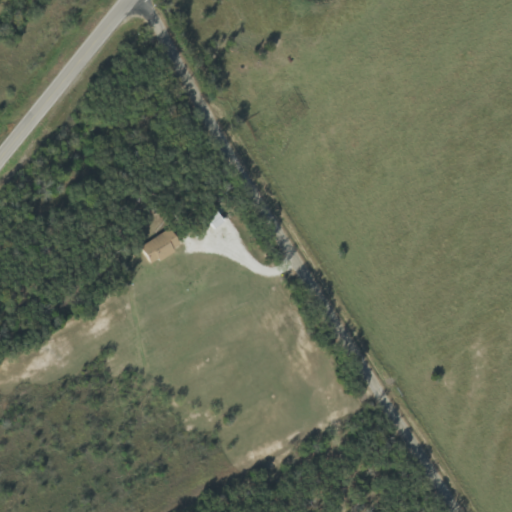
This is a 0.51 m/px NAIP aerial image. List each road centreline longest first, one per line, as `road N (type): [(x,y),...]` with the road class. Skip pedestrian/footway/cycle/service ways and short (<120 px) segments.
road 1 (residential): [(140,0),(456,511)]
road 2 (secondary): [(137,0),(0,163)]
